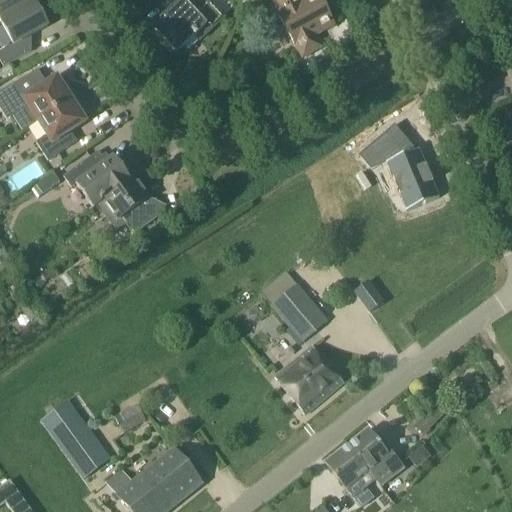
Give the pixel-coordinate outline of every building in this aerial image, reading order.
[(0,0),(0,22),(1,25),(37,5),(34,0),(0,0)] [(166,22),(154,33),(176,55),(194,38),(195,38),(196,37),(200,40),(216,24),(203,11),(202,10),(196,16),(180,0),(161,18),(162,19),(163,19),(166,22)] [(270,0),(278,15),(277,15),(295,47),(296,47),(302,59),(321,49),(314,37),(333,26),(318,0),(305,0),(300,3),(298,0),(270,0)] [(37,5),(1,25),(13,46),(0,52),(0,63),(3,69),(31,53),(24,41),(47,28),(35,7),(37,5)] [(27,109),(36,123),(74,99),(66,85),(62,88),(56,79),(42,88),(33,74),(0,93),(0,104),(10,120),(27,109)] [(74,99),(36,123),(46,138),(36,144),(47,162),(72,146),(66,136),(85,124),(79,114),(83,112),(74,99)] [(380,163),(384,159),(388,163),(408,212),(439,200),(419,151),(410,154),(403,138),(394,127),(368,149),(380,163)] [(83,215),(134,178),(133,178),(129,182),(112,159),(105,164),(97,153),(63,179),(71,190),(76,187),(92,208),(83,215)] [(52,174),(33,188),(41,199),(60,185),(52,174)] [(134,178),(83,215),(84,216),(102,202),(108,210),(103,214),(116,231),(125,224),(134,236),(153,222),(145,210),(143,211),(140,206),(149,200),(134,178)] [(369,282),(353,294),(369,315),(385,304),(369,282)] [(297,285),(272,306),(271,307),(302,345),(329,322),(297,285)] [(313,347),(274,379),(305,417),(344,386),(313,347)] [(86,426),(68,402),(41,422),(40,423),(57,447),(85,426),(86,426)] [(412,427),(422,437),(445,413),(435,404),(412,427)] [(147,423),(137,407),(115,420),(124,436),(147,423)] [(86,426),(85,426),(57,447),(83,481),(110,461),(86,426)] [(368,431),(347,447),(374,483),(375,483),(380,489),(396,476),(393,472),(400,466),(389,451),(386,454),(368,431)] [(374,483),(347,447),(325,465),(345,491),(346,491),(353,500),(374,483)] [(106,485),(128,511),(168,511),(202,485),(174,450),(132,484),(122,471),(106,485)] [(30,511),(18,494),(5,504),(10,511),(30,511)]
